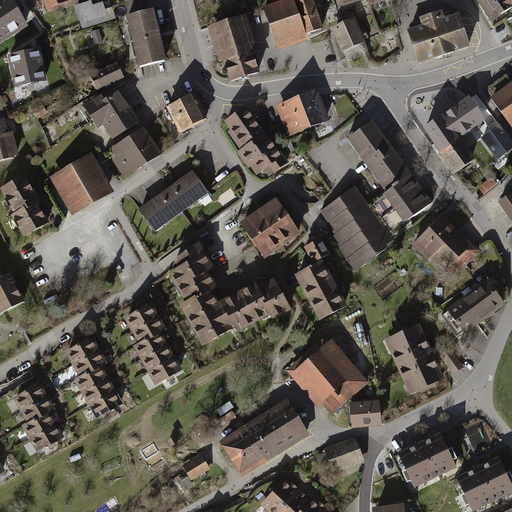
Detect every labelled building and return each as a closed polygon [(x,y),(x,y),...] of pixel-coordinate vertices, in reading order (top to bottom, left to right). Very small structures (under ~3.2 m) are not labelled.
[(0,40),(11,34),(9,30),(17,26),(19,29),(25,25),(8,0),(5,0),(0,3),(0,40)] [(44,0),(48,9),(71,0),(44,0)] [(133,0),(125,3),(128,18),(144,14),(140,0),(133,0)] [(305,34),(293,3),(292,0),(264,10),(276,44),(305,34)] [(317,0),(301,0),(293,3),(305,34),(321,28),(314,8),(320,6),(317,0)] [(477,0),(492,21),(503,13),(494,0),(477,0)] [(494,0),(503,13),(511,7),(511,1),(511,0),(494,0)] [(90,4),(76,8),(83,28),(107,20),(103,5),(92,9),(90,4)] [(144,14),(128,18),(140,67),(164,61),(152,12),(144,14)] [(424,27),(409,32),(419,62),(468,46),(458,16),(443,21),(441,14),(422,20),(424,27)] [(214,27),(231,81),(258,72),(241,19),(214,27)] [(353,21),(335,29),(338,36),(336,37),(338,43),(341,42),(342,45),(339,46),(341,50),(362,41),(353,21)] [(38,51),(24,54),(31,83),(45,80),(38,51)] [(10,57),(16,87),(31,83),(24,54),(10,57)] [(116,66),(91,77),(96,88),(110,82),(109,79),(120,74),(116,66)] [(498,96),(492,100),(511,126),(511,82),(506,74),(490,86),(498,96)] [(112,139),(139,122),(120,93),(104,102),(101,97),(85,107),(98,127),(103,124),(112,139)] [(184,100),(169,108),(181,132),(206,119),(193,95),(190,97),(188,93),(182,96),(184,100)] [(314,94),(300,100),(310,127),(325,122),(321,111),(314,94)] [(442,151),(457,140),(456,138),(483,119),(469,99),(442,118),(441,118),(425,129),(441,151),(442,151)] [(310,127),(300,100),(280,107),(291,135),(310,127)] [(329,107),(321,111),(325,122),(333,118),(329,107)] [(259,128),(245,109),(227,122),(240,140),(237,142),(243,150),(240,152),(250,166),(254,163),(260,171),(268,166),(272,173),(286,163),(269,139),(265,142),(256,130),(259,128)] [(2,122),(0,122),(0,160),(12,157),(11,156),(16,155),(10,134),(6,135),(2,122)] [(373,122),(348,139),(350,142),(354,148),(357,152),(360,157),(364,162),(367,166),(385,191),(410,173),(404,165),(400,159),(395,153),(373,122)] [(511,143),(499,126),(483,138),(498,159),(511,148),(511,143)] [(160,154),(145,130),(116,149),(121,157),(116,161),(126,177),(160,154)] [(349,142),(346,138),(338,143),(341,148),(349,142)] [(288,152),(294,150),(289,139),(284,142),(288,152)] [(457,140),(442,151),(456,171),(471,160),(457,140)] [(212,141),(196,150),(205,167),(221,158),(212,141)] [(106,194),(87,161),(58,177),(77,210),(106,194)] [(410,173),(385,191),(387,193),(369,206),(355,188),(321,213),(329,223),(327,224),(335,235),(334,236),(342,247),(341,247),(348,258),(347,259),(355,271),(365,263),(364,261),(375,253),(377,256),(388,248),(386,245),(393,240),(391,237),(412,222),(410,219),(432,203),(431,202),(426,205),(407,179),(413,175),(411,172),(410,173)] [(193,173),(167,192),(180,211),(197,199),(199,203),(203,204),(211,198),(211,195),(208,191),(207,192),(193,173)] [(505,186),(511,177),(511,175),(509,173),(501,183),(505,186)] [(24,177),(2,189),(7,198),(10,197),(14,204),(11,206),(16,214),(14,216),(16,219),(18,218),(22,225),(20,226),(25,236),(47,223),(36,204),(38,202),(24,177)] [(497,185),(491,179),(480,188),(485,194),(497,185)] [(167,192),(140,211),(154,230),(180,211),(167,192)] [(511,194),(500,202),(511,219),(511,194)] [(256,216),(242,226),(263,256),(266,254),(264,251),(273,245),(274,248),(287,240),(285,237),(294,231),(296,234),(298,232),(277,202),(263,211),(261,209),(255,213),(256,216)] [(443,220),(429,232),(443,246),(445,244),(458,258),(469,247),(443,220)] [(443,246),(429,232),(415,245),(429,260),(434,255),(447,269),(458,258),(445,244),(443,246)] [(313,244),(306,248),(314,263),(328,255),(318,236),(311,240),(313,244)] [(185,254),(176,260),(180,268),(172,273),(174,277),(176,276),(180,283),(178,284),(180,288),(182,287),(186,294),(184,295),(189,303),(209,291),(215,288),(205,272),(214,267),(210,261),(207,262),(197,245),(189,251),(185,251),(185,254)] [(320,263),(298,275),(306,290),(308,289),(312,296),(310,297),(313,302),(315,301),(319,309),(317,310),(322,319),(344,307),(332,286),(320,263)] [(0,271),(0,313),(23,302),(9,274),(3,277),(0,271)] [(257,287),(256,286),(224,303),(238,327),(245,324),(246,325),(261,317),(260,315),(267,311),(268,313),(270,312),(273,318),(275,316),(274,315),(280,311),(281,313),(289,308),(283,297),(284,294),(281,293),(275,282),(264,288),(262,284),(257,287)] [(502,304),(487,283),(464,299),(479,321),(502,304)] [(189,303),(183,306),(190,319),(192,318),(196,324),(194,325),(196,329),(198,328),(201,335),(200,336),(204,344),(215,338),(219,339),(219,336),(230,330),(228,326),(233,323),(237,330),(239,329),(238,327),(224,303),(217,307),(209,291),(189,303)] [(457,337),(479,321),(464,299),(441,316),(457,337)] [(137,329),(156,318),(152,311),(157,308),(154,303),(128,317),(132,326),(134,325),(137,329)] [(156,318),(135,330),(140,338),(141,337),(144,342),(163,331),(164,330),(158,321),(162,318),(161,315),(156,318)] [(395,348),(392,349),(407,384),(411,382),(415,390),(442,378),(431,355),(428,356),(426,351),(429,350),(418,327),(391,339),(395,348)] [(144,342),(137,346),(141,354),(143,352),(146,357),(165,346),(160,336),(164,333),(163,331),(144,342)] [(78,363),(97,352),(93,345),(98,342),(95,337),(69,351),(73,359),(75,358),(78,363)] [(366,383),(332,342),(315,356),(311,351),(306,355),(310,360),(302,367),(298,363),(293,367),(332,412),(366,383)] [(165,346),(146,357),(143,358),(148,366),(150,365),(153,369),(172,358),(166,348),(171,346),(169,343),(165,346)] [(97,352),(78,363),(76,364),(80,372),(82,370),(85,375),(103,365),(104,364),(99,354),(103,352),(102,349),(97,352)] [(459,363),(450,350),(441,356),(451,369),(459,363)] [(172,358),(153,369),(151,371),(155,378),(157,377),(160,382),(179,371),(174,361),(178,358),(176,356),(172,358)] [(85,375),(78,379),(82,387),(84,386),(87,391),(106,379),(100,370),(105,367),(103,365),(85,375)] [(106,379),(87,391),(84,392),(89,400),(91,399),(94,403),(113,392),(107,382),(112,380),(110,377),(106,379)] [(26,409),(45,398),(40,388),(44,385),(43,383),(26,392),(25,391),(24,392),(25,393),(17,398),(21,405),(23,404),(26,409)] [(113,392),(94,403),(91,404),(96,412),(98,411),(101,416),(120,405),(115,395),(119,392),(117,389),(113,392)] [(45,398),(26,409),(24,410),(28,418),(30,417),(33,421),(51,411),(52,410),(47,400),(51,398),(50,395),(45,398)] [(288,403),(273,413),(291,442),(299,437),(306,433),(305,431),(301,425),(298,420),(295,414),(291,409),(288,403)] [(378,404),(351,406),(353,425),(379,423),(378,404)] [(33,421),(25,426),(30,433),(32,432),(35,437),(54,426),(48,416),(53,414),(51,411),(33,421)] [(235,417),(232,413),(215,422),(217,427),(235,417)] [(273,413),(246,429),(265,459),(276,452),(288,444),(291,442),(273,413)] [(54,426),(35,437),(32,438),(37,446),(39,445),(42,449),(45,447),(46,448),(48,447),(47,446),(61,438),(56,428),(60,426),(58,423),(54,426)] [(265,459),(246,429),(223,444),(241,473),(265,459)] [(440,434),(399,454),(407,470),(403,472),(408,482),(412,480),(415,485),(455,466),(452,461),(457,459),(452,448),(447,450),(440,434)] [(357,443),(328,453),(331,462),(327,463),(329,469),(362,457),(357,443)] [(202,456),(184,467),(191,478),(208,467),(202,456)] [(498,458),(458,478),(465,493),(461,496),(466,506),(470,504),(473,509),(511,490),(511,486),(511,484),(511,483),(511,476),(510,472),(506,474),(498,458)] [(272,511),(279,511),(299,490),(296,488),(294,490),(284,481),(277,489),(270,489),(271,496),(263,504),(272,511)] [(299,490),(279,511),(301,511),(309,504),(299,496),(302,493),(299,490)] [(324,511),(327,509),(324,507),(322,510),(312,501),(309,504),(301,511),(324,511)]
